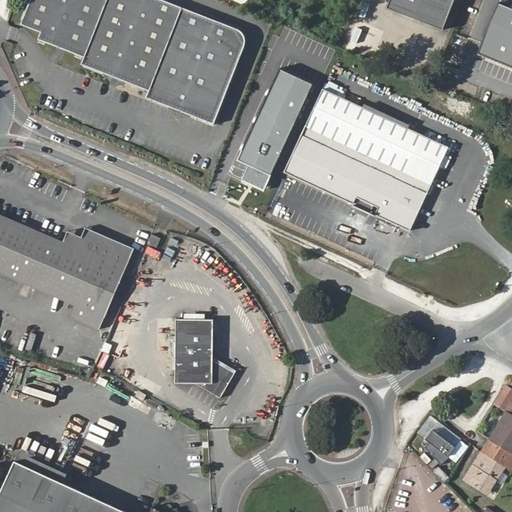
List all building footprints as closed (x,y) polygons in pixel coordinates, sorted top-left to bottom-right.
[(107,0),(31,0),(22,25),(42,33),(39,40),(85,58),(104,10),(107,0)] [(183,7),(164,0),(107,0),(85,58),(83,64),(149,89),(183,7)] [(391,0),(388,8),(442,29),(453,0),(391,0)] [(511,8),(500,3),(479,53),(511,66),(511,8)] [(183,7),(149,89),(147,95),(215,122),(244,50),(245,46),(245,40),(245,37),(243,32),(241,30),(239,28),(236,27),(183,7)] [(326,90),(287,173),(356,205),(359,197),(377,206),(382,208),(378,216),(412,231),(451,148),(326,90)] [(371,219),(377,206),(364,200),(358,212),(371,219)] [(3,211),(0,219),(0,264),(86,301),(111,311),(139,247),(100,231),(89,233),(85,245),(71,239),(3,211)] [(76,227),(71,239),(85,245),(89,233),(76,227)] [(154,242),(167,247),(171,237),(159,232),(154,242)] [(147,246),(144,254),(158,259),(161,252),(147,246)] [(111,311),(86,301),(81,313),(105,324),(111,311)] [(212,319),(177,319),(177,383),(196,383),(221,398),(237,371),(212,357),(212,319)] [(62,353),(64,347),(49,342),(47,348),(62,353)] [(511,391),(507,388),(496,405),(511,414),(511,391)] [(496,430),(511,439),(511,419),(505,415),(496,430)] [(472,444),(450,428),(438,448),(458,463),(472,444)] [(490,440),(511,454),(511,439),(496,430),(490,440)] [(483,447),(486,437),(477,434),(474,444),(483,447)] [(412,439),(407,444),(423,462),(428,456),(412,439)] [(490,493),(505,470),(481,454),(467,479),(490,493)] [(150,511),(125,511),(16,459),(0,493),(0,511),(162,511),(153,507),(150,511)]
